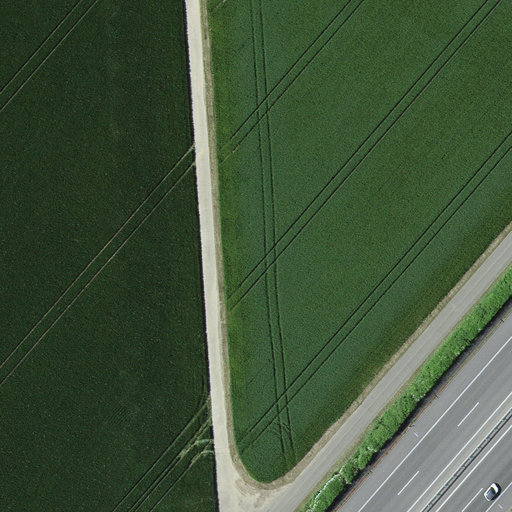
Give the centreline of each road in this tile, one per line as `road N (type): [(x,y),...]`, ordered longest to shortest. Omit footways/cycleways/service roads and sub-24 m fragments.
road 1 (track): [(192,0),(226,511)]
road 2 (track): [(280,511),(511,244)]
road 3 (motorway): [(511,364),(382,511)]
